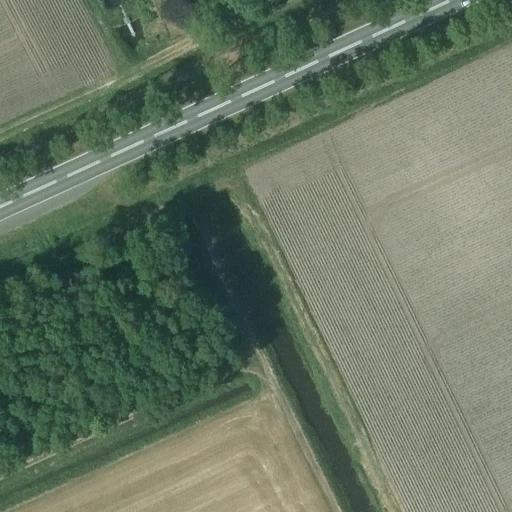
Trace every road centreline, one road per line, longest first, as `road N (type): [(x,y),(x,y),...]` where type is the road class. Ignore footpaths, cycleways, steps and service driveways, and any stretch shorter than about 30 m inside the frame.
road 1 (trunk): [(0,208),(454,0)]
road 2 (track): [(0,130),(288,0)]
